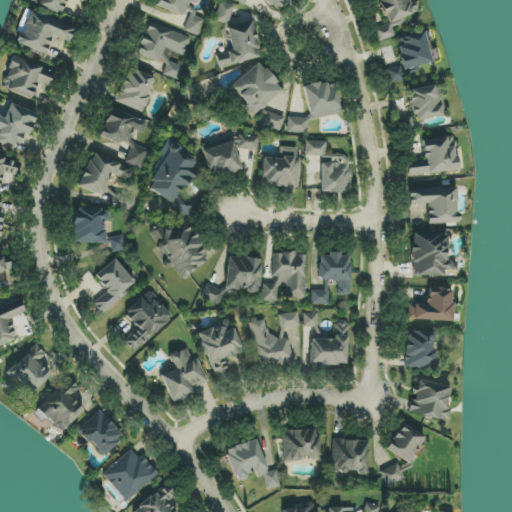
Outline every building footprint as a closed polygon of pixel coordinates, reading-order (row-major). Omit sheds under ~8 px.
[(65,0),(74,0),(85,2),(85,0),(32,0),(31,6),(63,13),(65,0)] [(196,0),(158,0),(156,6),(184,17),(189,2),(195,4),(196,0)] [(378,42),(394,36),(391,28),(405,23),(402,17),(418,11),(415,3),(411,5),(409,0),(378,0),(387,24),(374,29),(378,42)] [(214,21),(227,25),(233,6),(220,2),(214,21)] [(74,28),(25,10),(16,33),(19,34),(16,43),(45,55),(52,37),(68,43),(74,28)] [(197,36),(203,19),(189,15),(183,31),(197,36)] [(190,38),(149,21),(136,54),(159,63),(165,49),(183,56),(190,38)] [(260,59),(252,22),(226,27),(231,51),(216,55),(218,67),(260,59)] [(432,62),(423,31),(396,39),(405,70),(432,62)] [(31,100),(39,80),(49,84),(53,72),(13,56),(1,88),(31,100)] [(183,67),(167,61),(161,74),(178,80),(183,67)] [(227,88),(251,117),(282,91),(258,62),(227,88)] [(142,111),(154,78),(129,69),(125,82),(122,81),(114,101),(142,111)] [(391,83),(401,80),(399,73),(389,76),(391,83)] [(407,91),(415,122),(446,115),(439,84),(407,91)] [(5,117),(0,115),(0,143),(23,151),(35,112),(9,104),(5,117)] [(133,131),(142,133),(145,121),(108,110),(100,136),(128,145),(133,131)] [(261,124),(280,131),(284,118),(266,111),(261,124)] [(306,133),(307,118),(287,117),(287,132),(306,133)] [(259,137),(232,133),(231,143),(237,144),(237,148),(256,152),(259,137)] [(408,176),(458,170),(454,136),(422,140),(424,162),(407,164),(408,176)] [(325,156),(326,142),(306,141),(305,156),(325,156)] [(241,171),(233,142),(203,149),(210,179),(241,171)] [(149,151),(133,144),(125,162),(141,169),(149,151)] [(262,158),(261,186),(299,187),(300,157),(296,157),(296,148),(279,147),(279,158),(262,158)] [(174,204),(194,170),(191,168),(195,162),(171,148),(147,189),(174,204)] [(111,175),(128,181),(132,169),(92,153),(79,187),(103,196),(111,175)] [(0,184),(3,173),(15,176),(18,161),(0,156),(0,184)] [(320,163),(320,193),(349,193),(350,163),(320,163)] [(427,224),(457,223),(456,188),(408,189),(409,205),(426,204),(427,224)] [(105,244),(106,210),(74,209),(73,243),(105,244)] [(210,262),(185,220),(163,234),(160,228),(149,234),(169,267),(172,265),(180,279),(210,262)] [(447,276),(448,234),(412,234),(411,275),(447,276)] [(108,239),(111,253),(127,250),(123,235),(108,239)] [(306,298),(307,254),(272,253),(271,283),(263,283),(262,301),(277,301),(277,286),(286,286),(286,298),(306,298)] [(337,295),(349,295),(350,255),(320,254),(319,281),(337,282),(337,295)] [(0,271),(11,270),(9,257),(0,257),(0,271)] [(262,259),(227,257),(225,291),(220,290),(205,284),(200,298),(219,306),(226,289),(248,291),(255,294),(256,294),(260,285),(262,259)] [(94,274),(107,294),(94,303),(101,313),(129,295),(125,289),(134,283),(117,258),(94,274)] [(407,320),(451,321),(453,289),(427,288),(427,305),(408,304),(407,320)] [(311,304),(328,304),(328,291),(311,290),(311,304)] [(172,318),(150,291),(124,313),(138,330),(124,341),(132,351),(172,318)] [(24,313),(19,300),(0,306),(0,344),(16,339),(9,319),(24,313)] [(299,327),(298,313),(278,314),(279,328),(299,327)] [(317,313),(303,313),(303,327),(317,327),(317,313)] [(214,380),(230,374),(224,358),(241,351),(230,320),(197,332),(214,380)] [(248,323),(258,370),(293,363),(287,336),(268,340),(264,320),(248,323)] [(309,365),(347,366),(348,322),(335,322),(334,339),(310,339),(309,365)] [(404,368),(434,369),(434,351),(433,351),(433,332),(405,332),(404,368)] [(49,376),(38,363),(45,356),(35,345),(6,373),(28,396),(49,376)] [(207,382),(197,358),(191,361),(186,348),(168,356),(174,369),(160,375),(172,403),(193,394),(191,389),(207,382)] [(32,413),(42,423),(46,419),(60,434),(84,411),(71,397),(78,390),(68,379),(32,413)] [(447,422),(450,408),(446,407),(450,387),(417,380),(409,413),(447,422)] [(77,430),(102,457),(124,437),(99,410),(77,430)] [(386,450),(409,463),(425,437),(402,423),(386,450)] [(319,459),(319,430),(282,431),(283,460),(319,459)] [(368,441),(332,440),(331,471),(357,471),(357,475),(367,475),(368,441)] [(280,487),(277,470),(265,472),(259,441),(227,447),(233,482),(247,480),(246,473),(255,472),(256,477),(263,476),(265,489),(280,487)] [(157,477),(136,448),(102,472),(123,501),(157,477)] [(404,479),(402,472),(410,468),(408,464),(399,467),(398,464),(380,471),(386,486),(404,479)] [(132,511),(174,511),(166,503),(175,495),(165,484),(132,511)]
